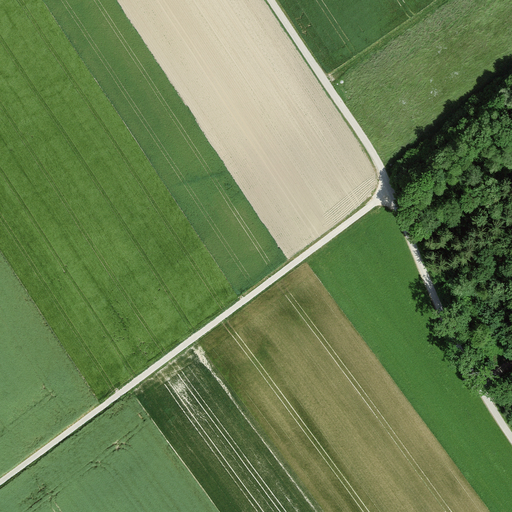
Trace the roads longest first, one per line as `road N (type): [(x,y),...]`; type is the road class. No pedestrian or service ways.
road 1 (track): [(389,191),(0,486)]
road 2 (track): [(511,436),(479,386),(389,191)]
road 3 (track): [(389,191),(270,0)]
